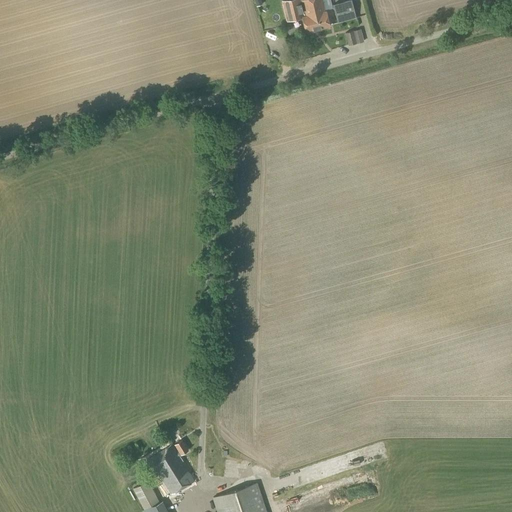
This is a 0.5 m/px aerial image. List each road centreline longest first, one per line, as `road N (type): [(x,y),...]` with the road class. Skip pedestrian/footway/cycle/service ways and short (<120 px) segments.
road 1 (unclassified): [(216,96),(201,484)]
road 2 (unclassified): [(216,96),(511,14)]
road 3 (unclassified): [(0,157),(216,96)]
